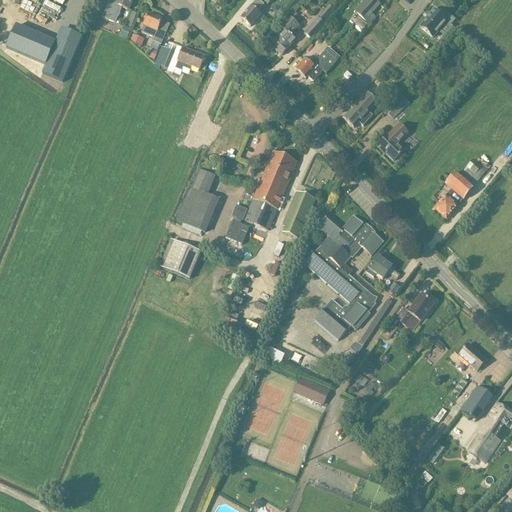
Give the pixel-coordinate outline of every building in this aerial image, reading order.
[(110,0),(102,19),(115,25),(122,9),(128,11),(132,0),(110,0)] [(373,0),(365,0),(354,13),(369,26),(375,19),(371,15),(380,5),(373,0)] [(256,2),(240,19),(250,28),(261,16),(257,12),(262,7),(256,2)] [(311,40),(324,25),(335,12),(328,6),(318,19),(304,35),(311,40)] [(439,15),(434,10),(425,20),(426,21),(420,28),(432,40),(438,33),(446,24),(450,27),(451,26),(455,21),(443,10),(439,15)] [(131,13),(126,26),(131,28),(137,15),(131,13)] [(144,27),(141,34),(154,39),(152,42),(161,46),(169,25),(162,22),(162,21),(148,15),(143,26),(144,27)] [(285,33),(271,48),(281,57),(295,42),(290,36),(299,26),(290,19),(281,29),(285,33)] [(446,24),(438,33),(444,38),(453,28),(451,26),(450,27),(446,24)] [(15,27),(6,49),(46,66),(55,44),(15,27)] [(119,37),(126,40),(131,31),(124,28),(119,37)] [(62,84),(78,46),(58,37),(55,44),(46,66),(42,75),(62,84)] [(133,37),(131,42),(134,45),(141,48),(144,41),(137,39),(133,37)] [(168,70),(175,53),(162,48),(155,65),(168,70)] [(183,49),(177,62),(185,65),(183,69),(190,71),(191,68),(199,71),(204,58),(183,49)] [(326,75),(340,59),(327,49),(312,67),(309,64),(311,61),(308,58),(305,61),(304,61),(295,72),(305,80),(307,78),(313,83),(323,72),(326,75)] [(154,61),(158,54),(152,51),(149,59),(154,61)] [(340,81),(336,86),(340,89),(344,85),(340,81)] [(382,102),(388,95),(383,90),(376,98),(382,102)] [(366,94),(343,120),(354,129),(359,123),(363,127),(372,117),(368,113),(376,104),(366,94)] [(395,103),(385,113),(393,120),(402,110),(408,104),(401,97),(395,103)] [(235,110),(224,134),(229,136),(229,137),(242,143),(254,116),(240,110),(239,112),(235,110)] [(387,137),(377,148),(382,153),(383,152),(393,162),(403,153),(396,146),(407,134),(399,126),(388,138),(387,137)] [(267,161),(271,154),(265,151),(262,159),(267,161)] [(253,201),(253,202),(277,212),(277,211),(297,164),(273,154),(259,186),(255,195),(253,201)] [(473,161),(466,169),(475,177),(482,168),(473,161)] [(466,169),(459,177),(472,188),(486,172),(482,168),(475,177),(466,169)] [(219,201),(207,196),(215,178),(198,171),(190,189),(176,223),(205,235),(219,201)] [(445,198),(434,211),(446,221),(457,208),(460,204),(463,201),(473,189),(472,188),(459,177),(456,174),(445,186),(451,191),(449,194),(448,194),(445,198)] [(285,229),(283,235),(296,240),(299,234),(301,235),(315,202),(297,194),(283,228),(285,229)] [(248,212),(236,207),(232,219),(235,220),(233,223),(226,240),(243,247),(250,230),(240,226),(242,223),(243,223),(248,212)] [(344,266),(360,248),(371,258),(383,244),(372,234),(373,232),(366,226),(365,228),(353,218),(342,230),(327,218),(317,230),(328,239),(315,254),(314,252),(302,266),(349,306),(344,312),(331,301),(314,322),(338,343),(351,328),(355,332),(370,315),(369,314),(376,306),(372,303),(374,299),(349,277),(352,273),(344,266)] [(201,254),(170,241),(159,269),(189,281),(201,254)] [(296,255),(299,248),(290,244),(287,252),(296,255)] [(376,276),(383,281),(388,274),(397,281),(400,276),(391,270),(392,268),(377,258),(366,274),(373,279),(376,276)] [(240,279),(233,276),(227,289),(234,292),(240,279)] [(393,297),(399,288),(394,284),(388,293),(393,297)] [(403,309),(395,320),(406,328),(412,333),(420,323),(434,305),(422,296),(409,314),(403,309)] [(226,319),(236,323),(238,317),(228,313),(226,319)] [(393,322),(381,338),(389,344),(390,345),(402,330),(401,329),(393,322)] [(439,343),(435,348),(440,353),(444,348),(439,343)] [(413,350),(418,355),(423,349),(418,344),(413,350)] [(357,356),(362,349),(357,345),(354,345),(350,350),(357,356)] [(469,346),(459,357),(477,373),(487,362),(469,346)] [(284,357),(269,350),(265,359),(280,366),(284,357)] [(323,407),(329,392),(300,380),(294,394),(323,407)] [(478,388),(460,413),(470,419),(473,413),(479,417),(492,399),(478,388)] [(475,441),(467,453),(484,465),(501,442),(511,424),(511,415),(496,404),(487,418),(475,441)] [(444,449),(439,445),(427,462),(433,466),(444,449)] [(423,490),(432,480),(425,473),(416,483),(423,490)]
